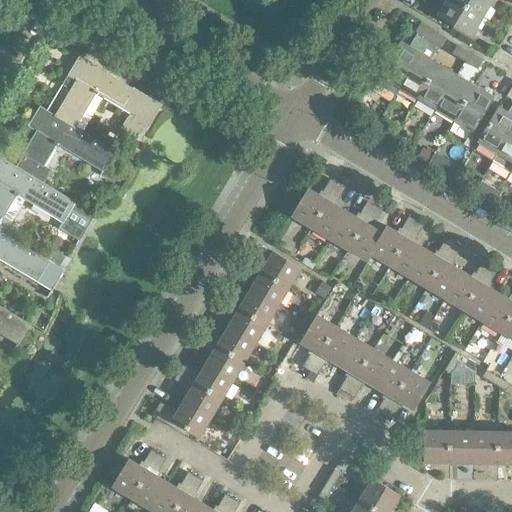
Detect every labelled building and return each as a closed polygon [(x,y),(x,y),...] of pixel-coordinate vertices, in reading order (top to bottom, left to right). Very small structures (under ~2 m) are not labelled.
[(483,17),(454,0),(446,0),(438,15),(472,35),(483,17)] [(454,0),(483,17),(492,0),(454,0)] [(401,42),(381,75),(376,84),(394,95),(399,86),(432,30),(421,23),(416,32),(417,32),(409,46),(401,42)] [(417,97),(438,64),(431,60),(439,46),(441,47),(446,39),(432,30),(399,86),(417,97)] [(464,61),(469,52),(457,45),(452,54),(464,61)] [(469,52),(464,61),(477,69),(482,60),(469,52)] [(158,76),(147,95),(133,87),(132,88),(106,72),(106,71),(80,55),(63,85),(71,90),(55,115),(76,128),(97,94),(98,95),(99,94),(130,113),(127,118),(120,129),(127,133),(135,138),(142,127),(147,130),(160,108),(167,112),(180,89),(158,76)] [(438,64),(417,97),(436,108),(455,74),(438,64)] [(455,74),(436,108),(453,119),(473,85),(455,74)] [(473,85),(453,119),(472,130),(463,144),(472,149),(477,140),(482,132),(483,133),(497,109),(496,109),(488,105),(493,97),(473,85)] [(472,149),(492,161),(511,127),(511,104),(507,112),(497,106),(496,109),(497,109),(483,133),(482,132),(477,140),(472,149)] [(104,172),(115,152),(116,151),(76,128),(55,115),(40,106),(23,135),(31,140),(22,154),(23,155),(17,166),(16,167),(44,183),(52,170),(44,165),(57,145),(58,146),(59,145),(104,172)] [(511,127),(492,161),(511,172),(511,169),(511,127)] [(428,163),(443,172),(449,161),(434,153),(428,163)] [(0,231),(2,233),(3,232),(12,237),(18,227),(11,222),(12,220),(5,216),(17,196),(18,197),(19,195),(63,222),(61,227),(80,238),(94,214),(95,214),(95,213),(76,202),(44,183),(16,167),(17,166),(0,156),(0,157),(0,231)] [(308,188),(292,216),(311,227),(337,182),(330,178),(320,195),(308,188)] [(337,182),(311,227),(328,238),(345,210),(336,204),(346,187),(337,182)] [(474,192),(486,200),(491,192),(479,184),(474,192)] [(345,210),(328,238),(347,249),(374,204),(367,200),(357,217),(345,210)] [(374,204),(347,249),(368,261),(372,254),(371,254),(383,233),(382,232),(372,227),(382,209),(374,204)] [(389,265),(416,220),(408,216),(398,233),(386,225),(382,232),(383,233),(371,254),(372,254),(389,265)] [(416,220),(389,265),(408,276),(424,248),(414,242),(424,225),(416,220)] [(0,258),(37,282),(52,291),(65,270),(50,261),(12,237),(3,232),(2,233),(0,231),(0,258)] [(426,287),(453,243),(446,238),(435,255),(424,248),(408,276),(426,287)] [(453,243),(426,287),(445,298),(461,271),(451,264),(461,247),(453,243)] [(249,252),(249,253),(244,261),(289,288),(301,268),(273,251),(266,263),(249,252)] [(461,271),(445,298),(463,310),(490,265),(483,260),(472,277),(461,271)] [(289,288),(244,261),(240,268),(257,278),(250,290),(278,306),(289,288)] [(490,265),(463,310),(482,320),(498,293),(488,286),(498,269),(490,265)] [(222,299),(266,326),(278,306),(250,290),(244,300),(227,290),(222,299)] [(500,332),(511,312),(511,295),(509,299),(498,293),(482,320),(500,332)] [(227,327),(255,344),(266,326),(222,299),(218,305),(235,315),(227,327)] [(0,333),(19,345),(31,324),(0,305),(0,333)] [(427,312),(420,324),(427,328),(434,316),(427,312)] [(511,338),(511,312),(500,332),(511,338)] [(308,370),(336,326),(317,315),(300,342),(312,350),(302,366),(308,370)] [(336,326),(308,370),(317,375),(327,359),(337,365),(354,337),(336,326)] [(200,336),(244,362),(255,344),(227,327),(221,337),(205,327),(200,336)] [(205,364),(233,381),(244,362),(200,336),(196,342),(212,352),(205,364)] [(346,393),(373,348),(354,337),(337,365),(349,372),(339,388),(346,393)] [(373,348),(346,393),(354,397),(364,381),(375,387),(392,359),(373,348)] [(451,358),(458,362),(464,365),(468,358),(456,351),(451,358)] [(451,358),(444,370),(451,374),(458,362),(451,358)] [(383,415),(410,370),(392,359),(375,387),(386,394),(376,411),(383,415)] [(177,373),(222,399),(233,381),(205,364),(199,374),(183,364),(177,373)] [(482,376),(494,384),(498,376),(486,369),(482,376)] [(413,410),(430,382),(410,370),(383,415),(391,420),(401,403),(413,410)] [(183,401),(211,418),(222,399),(177,373),(174,379),(190,389),(183,401)] [(498,376),(494,384),(506,391),(511,384),(498,376)] [(211,418),(183,401),(177,411),(160,401),(155,410),(200,436),(211,418)] [(448,463),(449,430),(424,430),(424,463),(448,463)] [(449,430),(448,463),(473,463),(473,431),(449,430)] [(497,464),(498,431),(473,431),(473,463),(497,464)] [(511,464),(511,431),(498,431),(497,464),(511,464)] [(131,498),(158,453),(151,449),(141,466),(129,459),(112,486),(131,498)] [(158,453),(131,498),(150,509),(166,481),(156,475),(166,458),(158,453)] [(342,472),(334,468),(327,480),(334,484),(342,472)] [(154,511),(173,511),(195,476),(188,471),(178,488),(166,481),(150,509),(154,511)] [(198,511),(204,503),(193,497),(203,480),(195,476),(173,511),(198,511)] [(359,500),(378,511),(389,511),(400,495),(372,478),(359,500)] [(327,497),(334,484),(327,480),(320,492),(327,497)] [(223,511),(232,498),(225,493),(215,510),(204,503),(198,511),(223,511)] [(234,511),(240,503),(232,498),(223,511),(234,511)] [(352,511),(378,511),(359,500),(352,511)]
